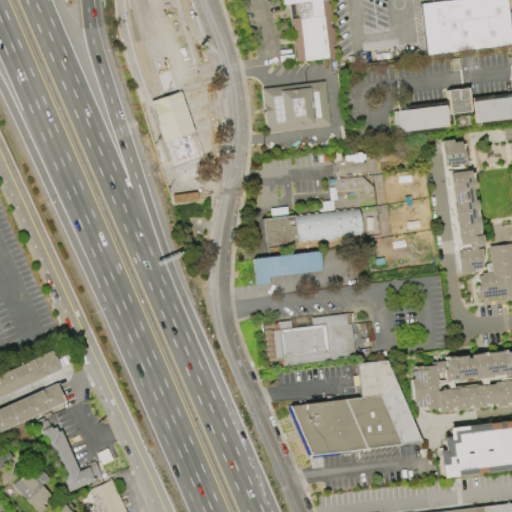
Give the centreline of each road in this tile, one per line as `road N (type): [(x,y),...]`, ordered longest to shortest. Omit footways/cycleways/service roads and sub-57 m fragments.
road 1 (residential): [(0,155),(164,511)]
road 2 (motorway): [(160,294),(33,0)]
road 3 (tertiary): [(297,511),(228,350),(216,271)]
road 4 (motorway): [(253,511),(160,294)]
road 5 (motorway): [(123,305),(211,511)]
road 6 (motorway): [(36,105),(123,305)]
road 7 (motorway): [(19,126),(123,305)]
road 8 (tertiary): [(216,271),(235,147),(226,68)]
road 9 (motorway): [(138,186),(86,0)]
